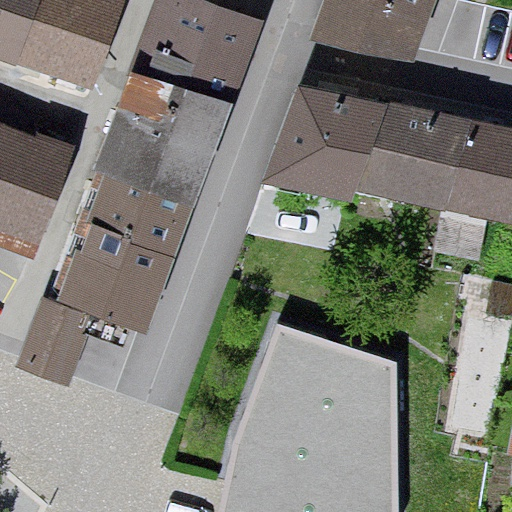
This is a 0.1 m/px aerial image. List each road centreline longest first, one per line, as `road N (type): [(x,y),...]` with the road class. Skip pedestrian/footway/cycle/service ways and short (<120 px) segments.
road 1 (residential): [(278,50),(116,470)]
road 2 (residential): [(511,100),(278,50)]
road 3 (residential): [(116,470),(0,406)]
